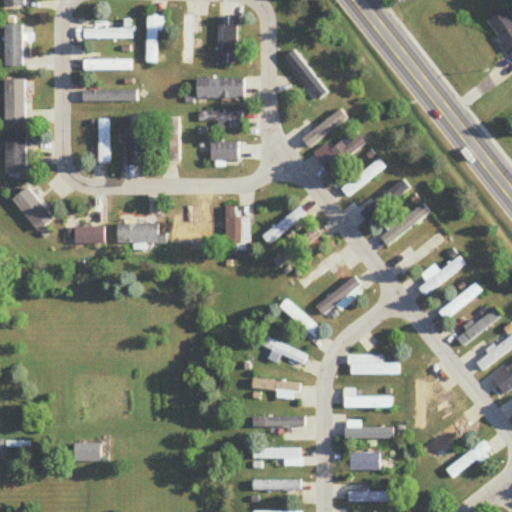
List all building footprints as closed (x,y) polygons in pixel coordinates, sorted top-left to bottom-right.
[(6,0),(6,8),(26,8),(26,0),(6,0)] [(491,21),(511,54),(511,12),(510,10),(491,21)] [(166,33),(166,17),(148,17),(148,65),(159,65),(159,33),(166,33)] [(184,17),(184,65),(193,65),(193,17),(184,17)] [(230,27),(230,19),(219,19),(219,66),(229,66),(229,55),(239,55),(239,27),(230,27)] [(25,67),(25,26),(7,26),(7,67),(25,67)] [(133,41),(133,30),(86,30),(86,41),(133,41)] [(132,72),(132,61),(85,61),(85,72),(132,72)] [(245,81),(198,81),(198,101),(245,101),(245,81)] [(85,103),(138,103),(138,92),(85,92),(85,103)] [(23,94),(7,94),(7,125),(23,125),(23,94)] [(219,130),(242,130),(242,113),(200,113),(200,123),(219,123),(219,130)] [(146,118),(128,118),(128,167),(146,167),(146,118)] [(111,120),(100,120),(100,165),(111,165),(111,120)] [(181,120),(171,120),(171,162),(181,162),(181,120)] [(367,147),(357,133),(320,161),(330,174),(367,147)] [(7,171),(28,171),(28,135),(7,135),(7,171)] [(239,144),(212,144),(212,163),(239,163),(239,144)] [(342,187),(350,197),(387,171),(380,160),(342,187)] [(18,199),(34,230),(52,221),(36,190),(18,199)] [(431,214),(423,205),(383,239),(390,248),(431,214)] [(264,238),(271,246),(307,216),(300,208),(264,238)] [(250,220),(237,220),(238,209),(228,209),(227,255),(250,256),(250,220)] [(160,245),(160,226),(119,226),(119,245),(160,245)] [(322,236),(315,227),(275,262),(282,270),(322,236)] [(106,228),(75,228),(75,245),(106,245),(106,228)] [(178,245),(212,245),(212,228),(178,228),(178,245)] [(429,283),(421,289),(427,297),(467,266),(461,259),(441,273),(437,267),(424,277),(429,283)] [(341,303),(346,309),(350,305),(346,301),(363,286),(355,277),(319,309),(326,317),(341,303)] [(442,313),(448,322),(484,292),(477,284),(442,313)] [(316,340),(324,332),(289,301),(282,309),(316,340)] [(502,320),(496,312),(459,340),(465,347),(502,320)] [(310,358),(267,337),(263,346),(305,367),(310,358)] [(483,371),(511,352),(511,340),(478,363),(483,371)] [(350,357),(350,376),(401,376),(401,365),(385,365),(385,357),(350,357)] [(279,393),(279,399),(299,401),(301,385),(256,380),(255,390),(279,393)] [(346,409),(393,409),(393,398),(357,398),(357,390),(346,390),(346,409)] [(307,418),(256,418),(256,429),(307,429),(307,418)] [(495,453),(486,441),(448,472),(455,480),(478,462),(480,465),(495,453)] [(103,444),(77,444),(77,462),(103,462),(103,444)] [(286,459),(286,467),(304,467),(304,450),(256,450),(256,459),(286,459)] [(382,454),(352,454),(352,471),(382,471),(382,454)] [(255,491),(302,491),(302,481),(255,481),(255,491)] [(393,494),(350,494),(350,504),(393,504),(393,494)]
